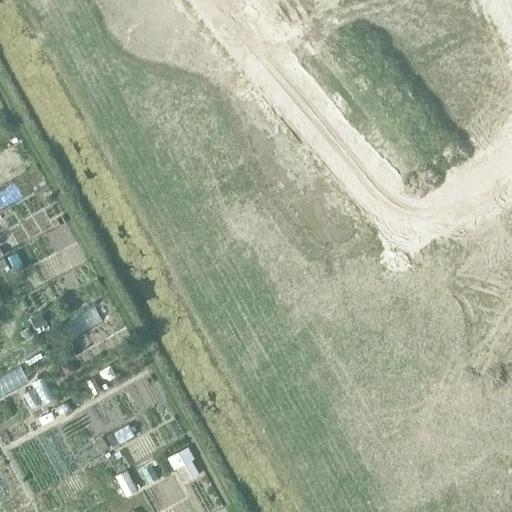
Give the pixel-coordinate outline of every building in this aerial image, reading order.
[(291,0),(270,11),(278,25),(282,23),(291,39),(331,16),(322,0),(291,0)] [(428,0),(443,26),(483,4),(480,0),(428,0)] [(483,4),(443,26),(460,57),(492,40),(485,29),(494,24),(483,4)] [(335,58),(320,66),(336,97),(380,73),(370,54),(379,49),(366,25),(333,43),(338,53),(334,55),(335,58)] [(477,87),(451,102),(452,102),(511,69),(511,57),(506,47),(498,51),(492,40),(460,57),(477,87)] [(511,69),(452,102),(460,117),(490,101),(492,106),(502,101),(505,106),(511,101),(511,69)] [(25,261),(16,265),(24,282),(33,278),(25,261)] [(190,490),(208,482),(196,457),(178,465),(190,490)] [(135,477),(123,486),(136,504),(149,495),(135,477)]
